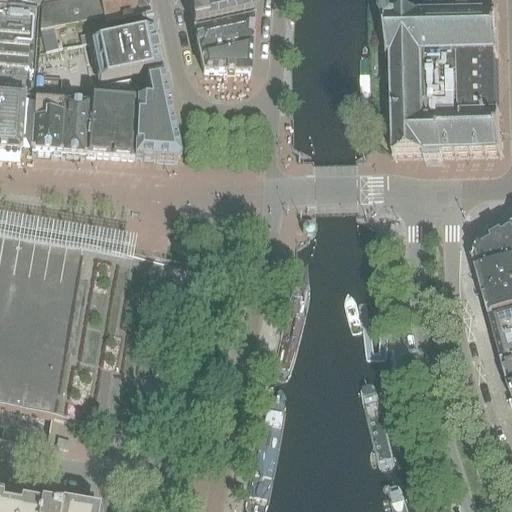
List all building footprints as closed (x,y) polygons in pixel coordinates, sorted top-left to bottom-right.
[(8,0),(41,8),(67,3),(66,0),(8,0)] [(41,8),(39,33),(103,21),(103,22),(149,13),(148,11),(148,9),(145,0),(81,0),(80,0),(80,1),(67,4),(67,3),(41,8)] [(194,35),(223,28),(232,26),(231,23),(252,18),(254,18),(254,0),(186,0),(193,35),(194,35)] [(426,0),(427,19),(427,23),(422,23),(422,21),(420,20),(420,23),(394,23),(394,22),(394,20),(393,19),(390,17),(388,17),(385,17),(383,18),(382,19),(381,21),(382,23),(382,25),(383,26),(384,27),(388,28),(388,53),(388,62),(386,64),(388,65),(390,63),(392,63),(393,75),(391,75),(391,77),(393,77),(393,89),(391,89),(391,91),(393,91),(393,103),(392,103),(392,105),(393,105),(394,118),(392,118),(392,120),(394,120),(394,132),(392,132),(392,134),(394,134),(394,146),(392,146),(392,148),(394,148),(394,160),(393,160),(393,162),(395,162),(395,165),(397,165),(397,162),(424,162),(424,165),(434,164),(443,164),(443,161),(455,161),(455,162),(457,162),(457,161),(470,160),(470,162),(472,162),(472,160),(485,160),(485,162),(487,162),(487,160),(499,160),(499,162),(501,162),(501,160),(503,160),(503,157),(501,157),(500,123),(502,122),(502,120),(500,120),(500,117),(498,117),(498,111),(497,60),(500,62),(501,61),(499,59),(499,50),(498,22),(500,20),(499,19),(497,21),(487,21),(487,19),(486,19),(486,21),(477,22),(476,0),(426,0)] [(0,9),(0,153),(20,155),(20,154),(24,97),(32,97),(37,12),(0,9)] [(106,34),(87,38),(89,47),(153,34),(149,13),(103,22),(106,34)] [(250,78),(252,46),(253,22),(251,22),(232,26),(223,28),(194,35),(203,76),(250,78)] [(161,74),(154,37),(92,49),(92,52),(97,51),(100,67),(95,68),(96,70),(100,69),(104,85),(99,86),(99,88),(162,75),(161,74)] [(79,40),(81,48),(89,47),(87,38),(79,40)] [(55,41),(42,44),(45,56),(58,53),(55,41)] [(367,47),(349,47),(350,138),(368,137),(367,47)] [(162,78),(147,81),(152,108),(153,108),(153,123),(154,165),(155,165),(176,167),(180,162),(172,122),(171,118),(162,78)] [(111,88),(109,162),(134,164),(137,107),(137,103),(136,103),(137,99),(132,99),(134,84),(111,88)] [(109,162),(111,88),(89,92),(88,107),(85,160),(109,162)] [(31,156),(59,158),(64,106),(34,104),(33,123),(32,123),(31,155),(31,156)] [(64,106),(59,158),(85,160),(88,107),(81,107),(64,106)] [(137,107),(134,164),(154,165),(153,123),(153,108),(152,108),(137,107)] [(303,227),(301,229),(301,230),(301,235),(305,239),(307,239),(309,239),(311,239),(315,235),(315,229),(311,225),(310,225),(304,225),(303,227)] [(478,276),(511,268),(511,232),(483,250),(482,250),(474,265),(475,265),(478,276)] [(0,415),(58,425),(129,437),(137,381),(153,264),(87,253),(0,237),(0,415)] [(319,262),(300,258),(279,357),(297,361),(319,262)] [(511,268),(478,276),(485,301),(511,293),(511,268)] [(511,293),(485,301),(492,325),(511,319),(511,293)] [(511,319),(492,325),(498,347),(511,343),(511,319)] [(511,368),(511,343),(498,347),(505,371),(511,368)] [(377,387),(360,391),(379,479),(397,475),(377,387)] [(269,396),(242,511),(264,511),(288,401),(269,396)] [(408,511),(402,487),(386,491),(390,511),(408,511)] [(67,511),(62,511),(61,511),(20,511),(1,509),(3,501),(0,500),(0,511),(67,511)]
